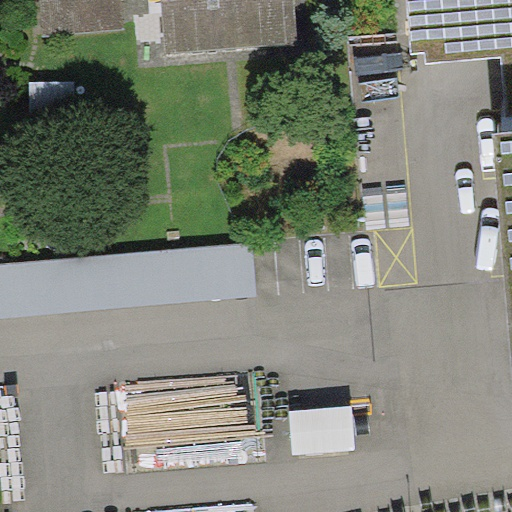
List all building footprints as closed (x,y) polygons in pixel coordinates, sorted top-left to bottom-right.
[(120,0),(38,0),(42,35),(123,28),(120,0)] [(293,0),(160,0),(165,51),(297,41),(293,0)] [(511,0),(407,0),(412,54),(426,53),(426,62),(501,56),(507,132),(511,131),(511,0)] [(73,79),(30,80),(30,127),(73,126),(73,79)] [(511,131),(507,132),(493,133),(511,347),(511,131)] [(254,247),(0,265),(0,318),(258,300),(254,247)]
